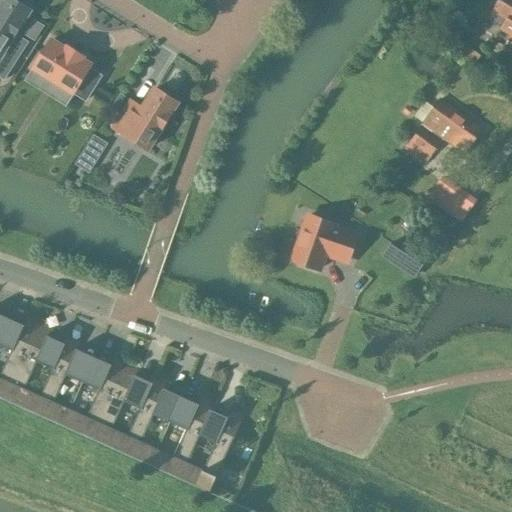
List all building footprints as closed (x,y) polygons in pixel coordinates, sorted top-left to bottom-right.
[(0,77),(5,80),(29,42),(16,33),(23,22),(31,9),(27,7),(28,7),(17,0),(5,0),(0,8),(0,77)] [(511,0),(500,0),(489,18),(503,27),(502,29),(511,35),(510,38),(511,39),(511,0)] [(84,56),(69,47),(67,50),(51,40),(35,67),(86,100),(102,75),(90,68),(91,65),(82,59),(84,56)] [(156,88),(143,108),(132,101),(115,128),(148,149),(162,127),(163,127),(171,115),(170,114),(178,102),(175,100),(175,99),(160,89),(159,90),(156,88)] [(441,99),(407,148),(426,162),(443,138),(465,153),(483,129),(441,99)] [(441,180),(429,197),(441,205),(453,189),(441,180)] [(293,260),(320,269),(325,253),(348,261),(357,235),(335,227),(335,225),(309,215),(293,260)] [(382,257),(414,278),(423,264),(391,243),(382,257)] [(0,396),(5,399),(40,321),(28,315),(24,324),(7,317),(0,333),(0,396)] [(51,373),(65,343),(49,336),(53,327),(40,321),(5,399),(34,412),(52,373),(51,373)] [(52,373),(34,412),(63,426),(81,386),(87,371),(93,360),(95,356),(78,349),(82,340),(69,334),(65,343),(51,373),(52,373)] [(81,386),(63,426),(93,439),(128,361),(119,357),(115,355),(111,364),(95,356),(93,360),(87,371),(81,386)] [(139,412),(152,382),(137,375),(141,367),(128,361),(93,439),(122,452),(140,413),(139,412)] [(140,413),(122,452),(151,465),(182,396),(166,389),(170,380),(169,380),(157,374),(156,374),(152,382),(139,412),(140,413)] [(182,396),(151,465),(180,478),(198,439),(199,439),(212,410),(216,401),(203,395),(199,403),(182,396)] [(180,478),(210,492),(245,414),(232,408),(228,417),(212,410),(199,439),(198,439),(180,478)]
